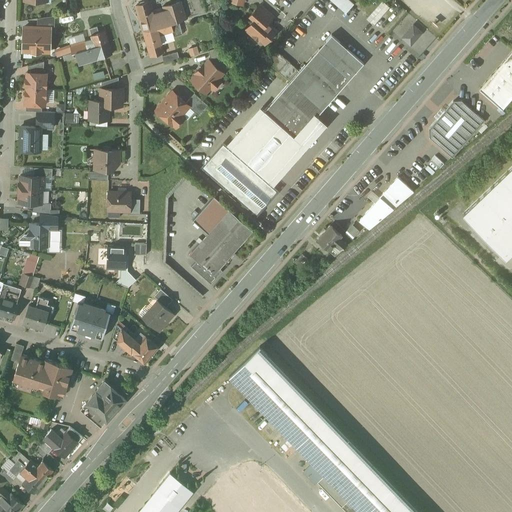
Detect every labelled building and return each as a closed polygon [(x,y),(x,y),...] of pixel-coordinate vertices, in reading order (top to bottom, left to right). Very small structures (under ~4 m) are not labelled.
[(385,0),(380,0),(366,17),(382,34),(400,14),(385,0)] [(181,2),(163,7),(164,11),(153,14),(150,2),(136,6),(143,32),(179,21),(186,19),(181,2)] [(273,17),(259,5),(250,16),(255,19),(247,28),(254,34),(252,35),(259,41),(260,39),(265,44),(276,32),(267,24),(273,17)] [(56,54),(55,17),(38,17),(38,25),(25,25),(25,54),(56,54)] [(179,21),(143,32),(150,57),(164,53),(160,36),(173,32),(174,37),(183,34),(179,21)] [(422,33),(413,26),(402,38),(411,45),(422,33)] [(99,33),(97,27),(90,29),(91,35),(92,39),(70,45),(72,53),(73,53),(76,52),(109,42),(105,31),(99,33)] [(288,84),(265,111),(232,148),(269,181),(303,142),(298,138),(364,63),(332,35),(299,72),(290,82),(288,84)] [(109,42),(76,52),(79,63),(97,58),(98,58),(112,54),(109,42)] [(198,46),(189,48),(191,55),(200,53),(198,46)] [(220,47),(208,50),(211,59),(218,57),(225,64),(231,57),(220,47)] [(56,51),(58,57),(69,54),(67,48),(56,51)] [(177,52),(162,56),(164,63),(179,59),(177,52)] [(298,70),(277,52),(268,62),(288,80),(290,82),(299,72),(298,71),(298,70)] [(511,98),(511,52),(480,89),(502,109),(511,98)] [(209,60),(204,66),(203,65),(195,73),(196,74),(191,80),(206,93),(211,87),(213,89),(221,80),(219,79),(224,73),(209,60)] [(44,62),(28,66),(28,73),(44,74),(44,62)] [(28,73),(27,73),(26,89),(46,90),(47,74),(44,74),(28,73)] [(119,77),(102,82),(102,89),(118,89),(119,77)] [(46,90),(26,89),(25,105),(26,105),(42,106),(45,106),(46,90)] [(102,89),(101,89),(101,101),(101,106),(106,106),(108,108),(112,108),(114,106),(122,106),(122,89),(118,89),(102,89)] [(186,103),(173,92),(170,96),(169,95),(159,105),(160,106),(156,111),(176,127),(182,120),(181,115),(189,107),(189,106),(186,103)] [(208,105),(195,94),(186,103),(189,106),(189,107),(199,116),(208,105)] [(101,101),(90,101),(90,120),(108,120),(108,108),(106,106),(101,106),(101,101)] [(462,101),(453,102),(429,129),(430,137),(446,151),(445,151),(453,158),(473,135),(472,135),(484,121),(462,101)] [(57,112),(65,112),(65,104),(57,104),(57,112)] [(42,112),(37,112),(37,124),(53,124),(53,112),(42,112)] [(78,122),(78,113),(66,113),(66,122),(78,122)] [(41,127),(21,127),(20,151),(40,151),(41,127)] [(287,197),(223,141),(200,167),(264,223),(287,197)] [(105,147),(103,149),(103,150),(95,150),(95,169),(108,170),(112,170),(119,163),(119,151),(111,150),(111,149),(109,148),(105,147)] [(511,166),(462,214),(506,259),(511,253),(511,166)] [(53,169),(35,168),(34,176),(43,177),(52,178),(53,169)] [(108,170),(95,169),(95,172),(90,171),(90,180),(108,180),(108,170)] [(34,176),(20,176),(20,185),(19,185),(19,189),(43,190),(43,177),(34,176)] [(172,196),(176,200),(192,182),(188,178),(172,196)] [(398,178),(360,220),(370,228),(414,192),(398,178)] [(43,190),(19,189),(18,193),(19,193),(19,203),(33,203),(42,204),(42,203),(43,190)] [(125,191),(119,190),(118,191),(118,192),(108,192),(108,207),(113,207),(116,210),(129,211),(130,211),(130,199),(131,193),(126,193),(126,192),(125,191)] [(252,231),(214,197),(194,220),(209,234),(190,255),(197,261),(192,267),(211,284),(222,271),(219,268),(252,231)] [(140,199),(130,199),(130,211),(129,211),(129,214),(140,214),(140,199)] [(42,204),(33,203),(33,212),(41,213),(51,215),(51,203),(42,203),(42,204)] [(51,215),(41,213),(40,223),(57,224),(58,216),(51,215)] [(9,218),(0,218),(0,221),(0,229),(8,230),(9,218)] [(40,223),(31,223),(31,230),(27,234),(31,238),(31,245),(31,246),(48,246),(49,230),(57,230),(57,224),(40,223)] [(355,224),(347,231),(353,238),(361,232),(355,224)] [(330,225),(317,241),(329,251),(335,256),(341,251),(334,245),(340,239),(342,236),(330,225)] [(25,234),(20,240),(19,245),(31,245),(31,238),(27,234),(25,234)] [(348,245),(340,239),(334,245),(341,251),(348,245)] [(135,242),(135,254),(147,254),(148,243),(135,242)] [(303,254),(296,262),(302,267),(309,260),(303,254)] [(29,258),(21,285),(29,288),(33,276),(38,261),(29,258)] [(137,268),(128,260),(121,269),(129,277),(137,268)] [(29,288),(36,290),(40,278),(33,276),(29,288)] [(12,286),(8,300),(0,297),(0,314),(14,319),(19,303),(16,302),(21,289),(12,286)] [(173,300),(161,289),(156,295),(168,305),(173,300)] [(39,297),(35,308),(29,306),(24,322),(30,324),(30,326),(36,328),(36,326),(43,328),(48,312),(45,311),(48,300),(39,297)] [(174,314),(158,300),(143,317),(159,331),(174,314)] [(78,302),(69,328),(78,331),(79,331),(80,328),(93,333),(92,335),(93,336),(93,335),(102,338),(110,312),(105,310),(106,308),(83,301),(83,303),(78,302)] [(123,329),(117,324),(113,336),(119,341),(123,329)] [(159,347),(145,336),(139,343),(123,329),(119,341),(131,352),(132,352),(145,363),(159,347)] [(422,511),(260,346),(228,377),(325,475),(349,500),(361,511),(422,511)] [(72,367),(45,359),(44,362),(21,354),(12,383),(36,391),(37,388),(63,396),(72,367)] [(114,387),(105,379),(95,390),(96,391),(80,409),(101,427),(121,404),(125,399),(117,392),(113,388),(114,387)] [(49,422),(42,420),(40,428),(47,429),(49,422)] [(82,437),(70,427),(66,432),(78,442),(82,437)] [(65,431),(60,438),(51,430),(45,438),(53,445),(53,446),(65,457),(78,442),(66,432),(65,431)] [(51,448),(43,441),(39,446),(47,453),(51,448)] [(39,446),(38,445),(35,450),(43,457),(47,453),(39,446)] [(54,470),(43,461),(38,466),(30,459),(28,463),(25,460),(26,458),(20,452),(15,457),(18,460),(44,481),(54,470)] [(44,481),(18,460),(14,464),(9,470),(16,476),(20,472),(28,478),(23,484),(34,493),(44,481)] [(15,478),(3,469),(0,472),(0,474),(7,481),(10,483),(15,478)] [(170,472),(137,511),(175,511),(193,491),(170,472)] [(349,500),(325,475),(317,482),(341,507),(349,500)] [(16,511),(24,504),(11,493),(10,494),(2,486),(0,488),(0,509),(3,511),(16,511)] [(361,511),(349,500),(341,507),(346,511),(361,511)]
